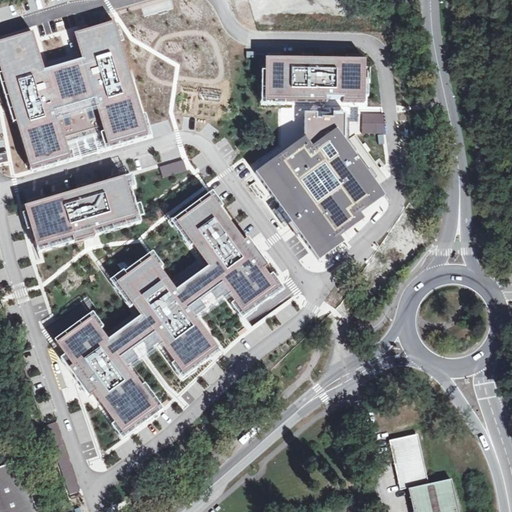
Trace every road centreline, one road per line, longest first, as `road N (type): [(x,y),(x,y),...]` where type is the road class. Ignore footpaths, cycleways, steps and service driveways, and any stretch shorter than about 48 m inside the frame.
road 1 (residential): [(0,201),(17,188),(179,141),(194,144),(310,291),(312,308),(295,332),(91,495)]
road 2 (residential): [(214,0),(246,39),(375,48),(399,203)]
road 3 (residential): [(91,495),(0,201)]
road 4 (tertiary): [(430,0),(456,145),(456,272)]
road 5 (track): [(0,294),(71,511)]
road 6 (secondary): [(182,511),(354,371)]
road 7 (residential): [(0,30),(131,0)]
road 8 (trunk): [(438,367),(505,481)]
road 9 (trunk): [(505,481),(479,361)]
